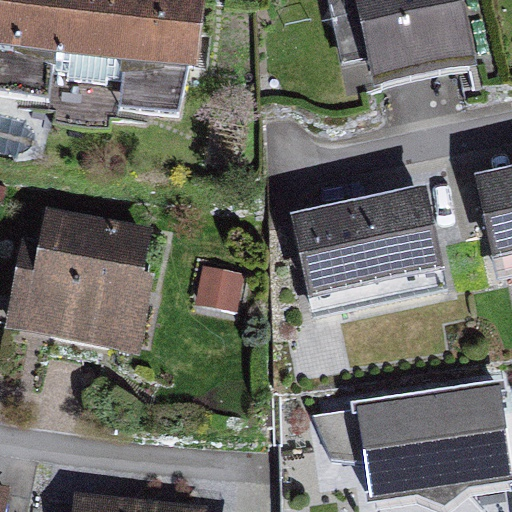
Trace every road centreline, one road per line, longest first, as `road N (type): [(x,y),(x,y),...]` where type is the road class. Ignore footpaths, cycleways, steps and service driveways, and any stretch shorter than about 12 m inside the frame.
road 1 (residential): [(0,446),(236,477)]
road 2 (residential): [(283,181),(511,131)]
